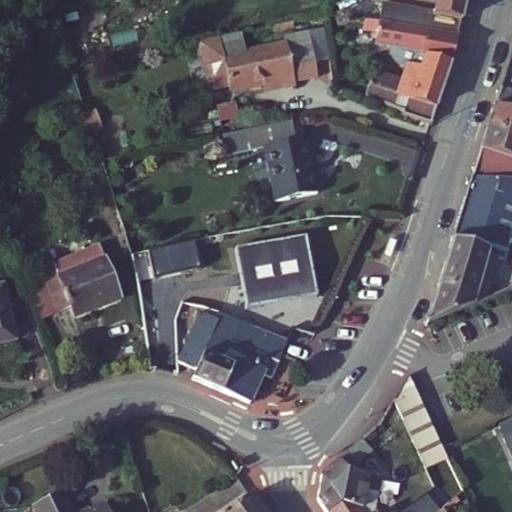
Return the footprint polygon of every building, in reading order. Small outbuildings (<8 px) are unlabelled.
[(443,0),(420,0),(418,19),(439,20),(442,8),(443,0)] [(361,45),(362,37),(397,39),(404,46),(403,54),(385,53),(383,68),(356,68),(354,82),(391,85),(387,98),(417,106),(439,20),(418,19),(352,17),(350,44),(361,45)] [(278,77),(272,36),(208,47),(213,79),(260,72),(261,80),(278,77)] [(511,78),(493,73),(487,95),(511,101),(511,78)] [(511,148),(511,101),(487,95),(473,139),(511,149),(511,148)] [(80,98),(33,119),(40,133),(84,113),(80,98)] [(417,106),(387,98),(386,102),(415,110),(417,106)] [(313,181),(303,129),(295,130),(292,111),(220,122),(223,144),(264,138),(273,188),(313,181)] [(501,179),(511,149),(473,139),(460,182),(501,179)] [(494,255),(511,194),(511,188),(458,189),(439,251),(474,260),(477,250),(494,255)] [(305,220),(234,222),(234,248),(242,248),(242,258),(234,258),(235,284),(306,282),(305,256),(298,257),(298,247),(305,246),(305,220)] [(172,226),(142,231),(146,256),(176,250),(172,226)] [(124,280),(100,228),(40,254),(43,261),(59,298),(61,301),(72,296),(75,301),(124,280)] [(491,265),(494,255),(477,250),(474,260),(479,262),(491,265)] [(465,308),(479,262),(474,260),(439,251),(425,296),(465,308)] [(43,261),(23,270),(40,306),(59,298),(43,261)] [(494,297),(511,288),(511,270),(489,281),(494,294),(494,297)] [(0,334),(18,331),(8,278),(0,279),(0,334)] [(412,335),(468,309),(465,308),(425,296),(412,335)] [(216,319),(199,312),(176,362),(197,371),(193,380),(251,406),(264,377),(271,381),(288,340),(218,313),(216,319)] [(434,433),(409,381),(401,392),(451,498),(462,493),(434,433)] [(451,498),(401,392),(393,402),(435,492),(442,502),(451,498)] [(361,511),(360,508),(368,476),(356,476),(350,466),(358,461),(363,466),(370,461),(357,441),(316,475),(313,489),(313,499),(315,502),(320,511),(361,511)] [(93,511),(90,505),(72,511),(55,511),(47,492),(18,505),(20,511),(93,511)] [(258,511),(249,498),(229,511),(258,511)]
